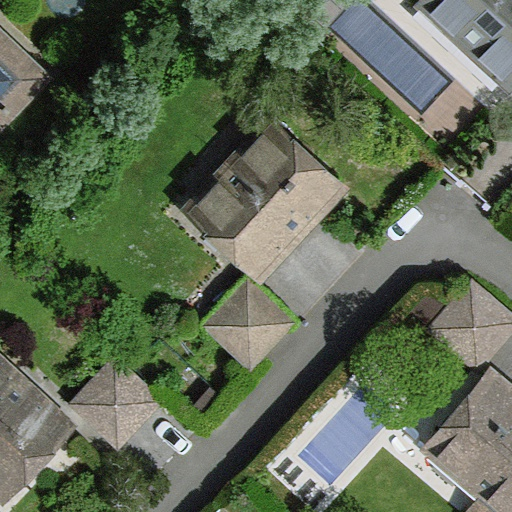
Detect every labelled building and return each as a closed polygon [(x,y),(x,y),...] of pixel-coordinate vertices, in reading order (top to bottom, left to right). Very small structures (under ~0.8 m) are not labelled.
[(511,0),(430,0),(511,76),(511,0)] [(0,129),(48,80),(0,33),(0,129)] [(274,124),(198,209),(262,266),(316,208),(338,184),(274,124)] [(251,281),(210,324),(254,365),(294,321),(251,281)] [(511,315),(474,282),(435,326),(479,366),(511,327),(511,315)] [(162,399),(117,358),(78,404),(121,443),(162,399)] [(0,364),(0,482),(6,488),(66,424),(0,364)] [(511,394),(493,378),(435,442),(511,509),(511,394)]
